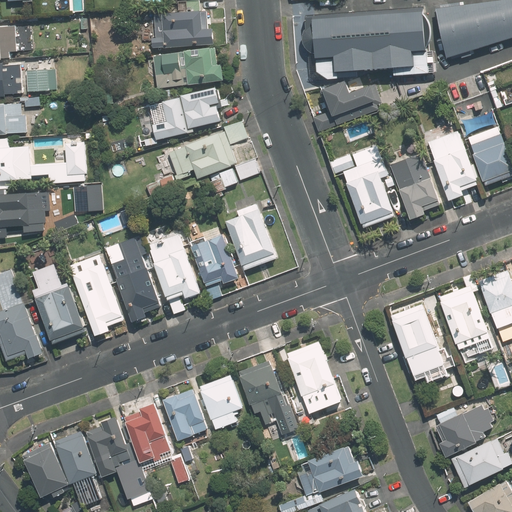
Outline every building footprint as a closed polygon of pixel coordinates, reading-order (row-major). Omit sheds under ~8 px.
[(155,39),(155,46),(206,44),(206,40),(218,39),(218,28),(211,29),(210,9),(202,9),(201,0),(200,0),(181,1),(182,11),(159,12),(159,24),(145,24),(146,39),(155,39)] [(511,0),(485,0),(441,5),(451,54),(511,36),(511,0)] [(428,5),(310,13),(311,26),(307,31),(307,38),(311,45),(316,50),(320,51),(321,67),(332,76),(342,75),(342,68),(399,63),(400,73),(433,70),(428,5)] [(18,25),(0,25),(0,54),(12,54),(11,50),(19,49),(18,25)] [(160,69),(162,86),(229,79),(227,60),(220,61),(219,46),(149,53),(151,70),(160,69)] [(29,71),(30,91),(59,89),(58,69),(49,69),(48,58),(38,58),(39,70),(29,71)] [(25,61),(0,61),(0,94),(27,94),(25,61)] [(351,79),(327,87),(334,108),(314,115),(320,131),(363,115),(362,111),(393,100),(386,79),(373,84),(372,81),(354,87),(351,79)] [(184,95),(193,128),(228,118),(220,86),(184,95)] [(27,95),(27,105),(45,105),(45,95),(27,95)] [(193,128),(184,95),(152,103),(161,140),(194,132),(193,128)] [(0,102),(0,132),(28,132),(28,114),(24,114),(24,102),(0,102)] [(246,119),(227,126),(228,130),(234,145),(252,138),(246,119)] [(511,147),(503,123),(471,135),(489,183),(511,174),(511,147)] [(461,128),(429,139),(451,198),(468,192),(466,186),(480,181),(461,128)] [(200,173),(201,178),(212,174),(240,165),(234,145),(228,130),(189,143),(190,145),(198,169),(200,173)] [(367,163),(346,171),(367,226),(399,214),(379,162),(387,158),(377,133),(362,139),(368,153),(364,155),(367,163)] [(35,144),(0,145),(0,185),(11,185),(11,178),(32,177),(32,173),(52,172),(53,180),(87,179),(85,136),(58,137),(59,161),(36,162),(35,144)] [(190,145),(173,151),(180,173),(177,174),(179,180),(200,173),(198,169),(190,145)] [(425,149),(392,162),(414,217),(431,210),(427,201),(443,195),(425,149)] [(240,165),(212,174),(218,192),(232,187),(231,184),(262,173),(257,159),(240,165)] [(179,180),(177,174),(148,184),(153,198),(182,188),(179,180)] [(104,184),(82,185),(83,214),(105,213),(104,184)] [(53,190),(9,193),(8,186),(0,186),(0,236),(12,236),(11,225),(26,224),(27,231),(51,230),(50,211),(54,211),(53,190)] [(280,259),(259,202),(239,209),(241,215),(228,220),(247,271),(280,259)] [(166,225),(148,231),(174,315),(188,311),(184,300),(205,294),(184,228),(168,233),(166,225)] [(222,226),(192,238),(209,284),(224,278),(225,283),(241,277),(222,226)] [(144,247),(112,258),(135,322),(153,316),(151,309),(165,304),(144,247)] [(102,252),(73,264),(100,335),(115,330),(113,323),(128,317),(102,252)] [(68,286),(60,261),(37,269),(43,286),(38,288),(55,341),(88,330),(72,285),(68,286)] [(50,353),(14,267),(0,272),(0,283),(1,286),(0,286),(0,331),(12,361),(32,353),(35,359),(50,353)] [(511,268),(480,279),(497,330),(511,324),(511,268)] [(472,284),(440,294),(456,339),(487,328),(472,284)] [(447,361),(427,304),(399,313),(418,371),(447,361)] [(289,353),(312,412),(346,399),(323,340),(289,353)] [(242,372),(257,413),(289,401),(275,360),(242,372)] [(203,385),(216,418),(247,407),(234,373),(203,385)] [(166,400),(180,439),(211,427),(197,388),(166,400)] [(125,415),(145,467),(178,455),(159,403),(125,415)] [(484,403),(438,424),(451,452),(496,431),(484,403)] [(90,424),(107,475),(137,466),(121,414),(90,424)] [(61,436),(78,480),(101,471),(85,427),(61,436)] [(511,459),(499,435),(456,457),(472,486),(511,464),(511,459)] [(54,443),(29,454),(46,494),(71,483),(54,443)] [(303,461),(312,494),(369,479),(360,446),(303,461)] [(511,511),(511,483),(509,479),(478,499),(486,511),(511,511)] [(319,511),(372,511),(364,492),(319,511)]
